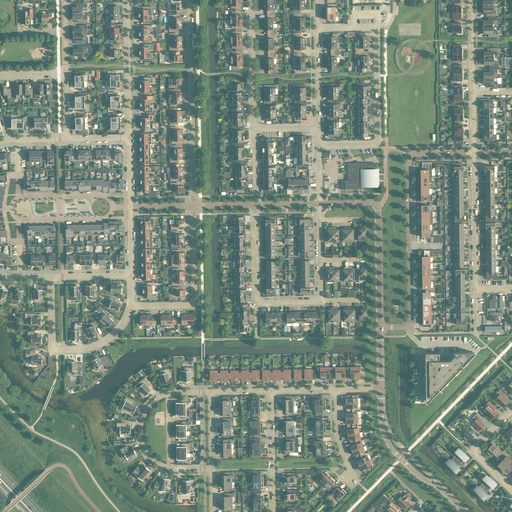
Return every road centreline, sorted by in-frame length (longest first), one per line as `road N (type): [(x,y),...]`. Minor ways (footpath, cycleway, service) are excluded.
road 1 (residential): [(318,145),(378,144),(378,27),(316,27)]
road 2 (tertiary): [(409,327),(407,161),(412,154),(474,153)]
road 3 (residential): [(193,206),(190,0)]
road 4 (residential): [(51,276),(53,351),(100,345),(131,306)]
road 5 (residential): [(131,306),(194,307),(193,206)]
road 6 (residential): [(129,139),(126,0)]
road 7 (residential): [(476,289),(474,153)]
road 8 (residential): [(253,129),(251,0)]
road 9 (unclassified): [(381,328),(377,206)]
road 10 (residential): [(273,511),(271,392)]
